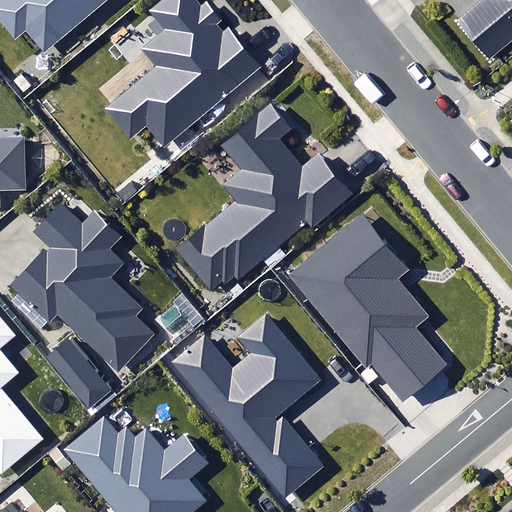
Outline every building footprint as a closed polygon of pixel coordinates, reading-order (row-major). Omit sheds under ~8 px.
[(0,0),(0,18),(16,37),(27,28),(45,50),(105,0),(0,0)] [(259,66),(202,0),(164,0),(150,12),(166,30),(143,49),(158,66),(108,109),(133,138),(149,124),(167,145),(259,66)] [(511,0),(481,0),(456,21),(487,58),(511,36),(511,0)] [(178,248),(210,290),(231,273),(234,278),(307,220),(310,223),(350,191),(319,152),(302,165),(280,138),(291,129),(271,104),(221,144),(242,170),(224,184),(237,201),(178,248)] [(0,136),(0,205),(0,206),(0,198),(0,188),(30,187),(27,135),(0,136)] [(96,212),(85,224),(62,201),(34,230),(50,245),(13,284),(50,321),(58,312),(117,370),(156,331),(140,315),(136,301),(109,275),(126,258),(111,244),(120,236),(96,212)] [(371,365),(403,403),(448,366),(416,327),(429,316),(398,278),(408,270),(362,215),(288,276),(365,370),(371,365)] [(0,345),(17,331),(0,310),(0,467),(2,469),(43,435),(1,384),(19,369),(0,345)] [(303,355),(266,312),(240,335),(252,350),(233,366),(204,331),(170,360),(285,496),(322,464),(280,414),(327,373),(308,351),(303,355)] [(150,424),(139,435),(128,423),(122,429),(102,417),(66,448),(120,511),(188,511),(208,495),(189,473),(207,458),(184,431),(168,444),(150,424)]
